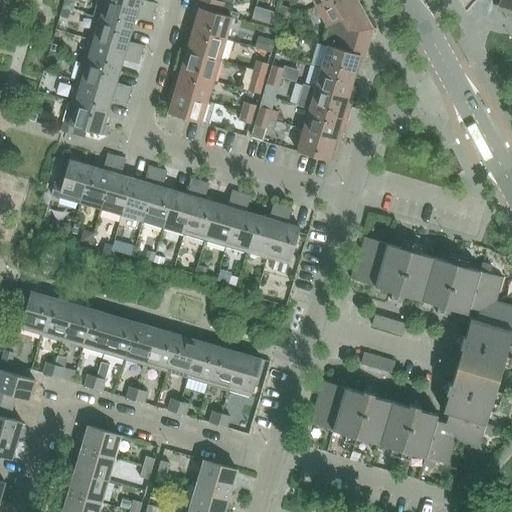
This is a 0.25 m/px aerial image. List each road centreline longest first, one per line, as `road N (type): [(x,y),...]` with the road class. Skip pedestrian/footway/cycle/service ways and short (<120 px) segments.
road 1 (residential): [(270,459),(50,394),(17,511)]
road 2 (residential): [(346,194),(153,133),(145,115),(179,0)]
road 3 (residential): [(346,194),(270,459)]
road 4 (residential): [(455,84),(365,128),(346,194)]
road 5 (residential): [(426,503),(270,459)]
road 6 (tertiary): [(511,190),(455,84)]
